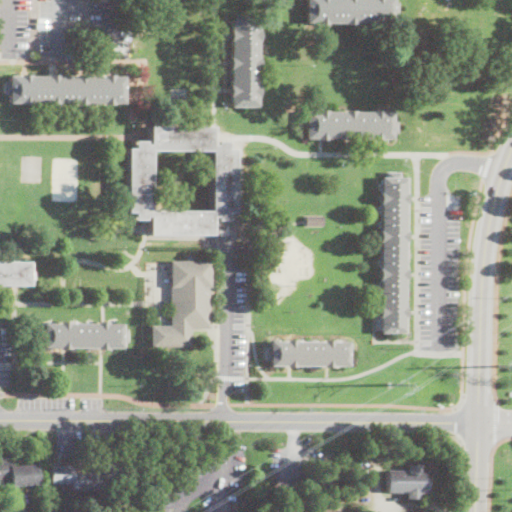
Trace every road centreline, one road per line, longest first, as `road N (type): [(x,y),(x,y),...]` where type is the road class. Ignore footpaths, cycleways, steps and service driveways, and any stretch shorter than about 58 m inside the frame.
road 1 (tertiary): [(478,423),(0,419)]
road 2 (secondary): [(478,423),(485,251),(511,146)]
